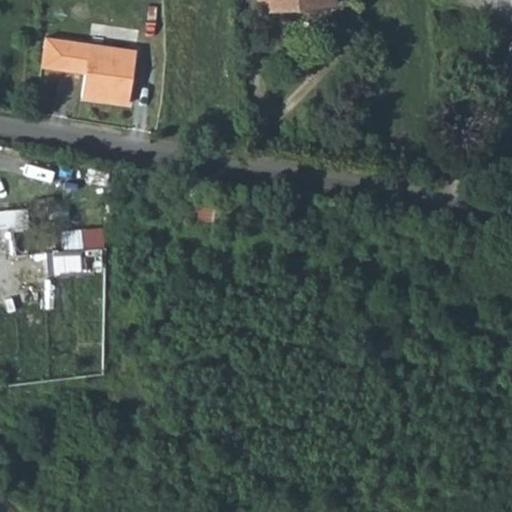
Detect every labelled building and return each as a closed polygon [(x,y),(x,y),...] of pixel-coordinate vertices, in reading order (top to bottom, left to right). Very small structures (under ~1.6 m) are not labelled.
[(335,0),(260,0),(261,11),(336,6),(335,0)] [(59,72),(85,76),(82,99),(129,106),(137,52),(64,41),(59,72)] [(234,194),(219,192),(216,224),(230,225),(234,194)] [(104,225),(82,227),(84,244),(106,243),(104,225)] [(59,280),(110,273),(106,243),(55,250),(59,280)]
